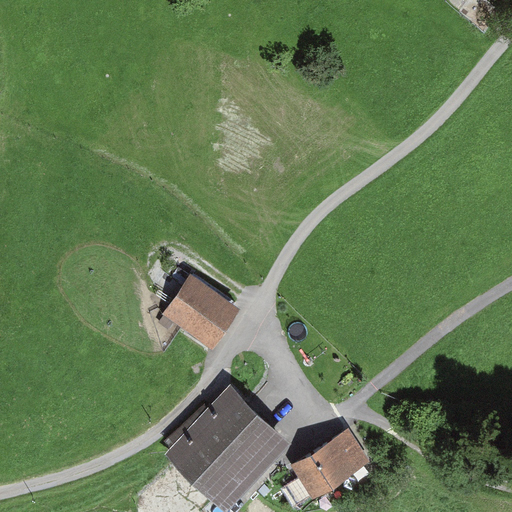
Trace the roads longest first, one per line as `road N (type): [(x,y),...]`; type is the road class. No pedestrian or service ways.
road 1 (track): [(253,320),(277,356),(294,408),(320,421),(354,406),(511,285)]
road 2 (track): [(354,406),(456,470),(511,487)]
